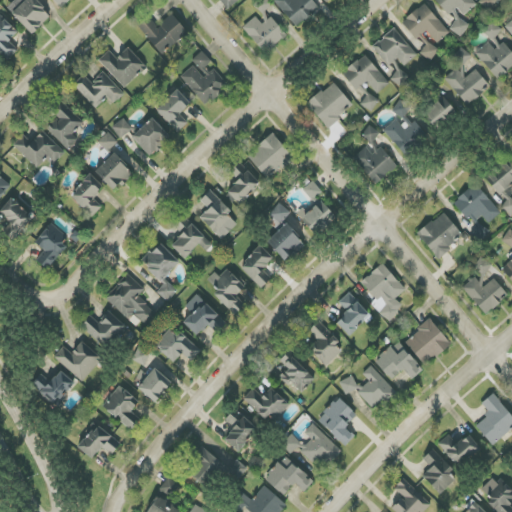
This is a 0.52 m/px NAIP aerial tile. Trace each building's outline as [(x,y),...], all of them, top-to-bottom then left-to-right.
[(35,0),(15,0),(7,8),(32,35),(51,16),(35,0)] [(53,0),(61,8),(70,0),(53,0)] [(238,1),(237,0),(219,0),(228,10),(238,1)] [(272,5),(266,0),(260,0),(254,7),(267,19),(269,17),(264,13),(272,5)] [(273,0),(296,27),(318,9),(311,0),(273,0)] [(435,0),(448,15),(451,13),(458,21),(451,27),(459,36),(470,27),(462,17),(477,5),(472,0),(435,0)] [(481,0),(479,2),(489,10),(498,0),(497,0),(481,0)] [(416,39),(426,31),(437,43),(450,32),(424,3),(402,23),(416,39)] [(188,32),(172,14),(158,27),(149,18),(138,28),(163,55),(188,32)] [(272,17),(263,25),(256,17),(243,28),(265,54),(287,35),(272,17)] [(0,25),(0,52),(8,60),(17,51),(8,43),(18,32),(5,20),(0,25)] [(483,32),(493,41),(502,30),(492,21),(483,32)] [(418,54),(394,28),(372,48),(388,66),(396,58),(404,67),(418,54)] [(431,61),(439,50),(428,42),(420,53),(431,61)] [(511,52),(503,42),(494,50),(488,42),(475,54),(498,80),(511,68),(511,52)] [(109,51),(99,60),(125,88),(147,67),(128,48),(116,59),(109,51)] [(471,56),(462,48),(452,59),(461,68),(471,56)] [(205,68),(212,61),(201,51),(192,61),(207,76),(210,73),(205,68)] [(367,82),(377,94),(389,84),(365,55),(342,74),(356,91),(367,82)] [(205,79),(192,66),(180,78),(207,106),(228,85),(214,70),(205,79)] [(476,69),(465,78),(457,68),(445,78),(466,106),(490,87),(476,69)] [(107,98),(113,105),(124,94),(103,72),(91,83),(84,75),(73,85),(96,109),(107,98)] [(328,128),(353,106),(333,82),(307,104),(328,128)] [(191,104),(177,89),(155,109),(178,133),(188,123),(180,114),(191,104)] [(360,104),(371,112),(379,100),(368,93),(360,104)] [(383,131),(404,154),(425,135),(406,114),(414,107),(405,97),(392,109),(406,124),(403,127),(396,119),(383,131)] [(437,128),(455,111),(443,98),(425,115),(437,128)] [(84,122),(64,104),(54,114),(57,117),(46,129),(69,150),(78,140),(73,135),(84,122)] [(112,127),(120,139),(132,130),(124,118),(112,127)] [(150,156),(170,137),(152,118),(132,137),(150,156)] [(379,148),(373,141),(379,135),(371,125),(360,135),(375,151),(379,148)] [(65,154),(44,131),(31,143),(23,135),(13,144),(37,169),(48,158),(54,164),(65,154)] [(98,142),(107,152),(117,142),(108,132),(98,142)] [(268,181),(294,157),(272,134),(247,157),(268,181)] [(383,147),(372,155),(367,148),(353,157),(372,185),(397,169),(383,147)] [(511,186),(511,166),(506,160),(489,179),(495,183),(492,187),(507,201),(501,208),(510,216),(511,214),(511,197),(506,193),(511,186)] [(261,184),(240,163),(227,175),(235,183),(227,191),(240,205),(261,184)] [(102,207),(93,198),(103,187),(91,175),(70,196),(92,217),(102,207)] [(0,176),(0,201),(12,188),(0,176)] [(314,202),(323,194),(313,181),(303,190),(314,202)] [(456,201),(483,229),(501,212),(475,184),(456,201)] [(231,211),(211,190),(200,200),(208,209),(200,217),(222,240),(237,225),(228,215),(231,211)] [(34,219),(11,199),(0,211),(0,212),(11,223),(3,232),(14,241),(34,219)] [(337,218),(321,201),(302,219),(317,236),(337,218)] [(270,215),(280,223),(290,212),(280,203),(270,215)] [(417,235),(438,258),(464,236),(443,212),(417,235)] [(206,251),(212,246),(184,216),(174,225),(183,235),(172,245),(184,259),(200,245),(206,251)] [(306,242),(285,223),(267,243),(288,262),(306,242)] [(44,252),(36,259),(44,268),(71,243),(53,224),(34,241),(44,252)] [(511,230),(510,229),(502,241),(511,247),(511,230)] [(157,292),(167,302),(178,291),(165,278),(180,263),(160,243),(141,262),(164,284),(157,292)] [(273,258),(259,245),(239,267),(262,288),(271,278),(262,269),(273,258)] [(483,277),(492,265),(481,257),(472,269),(483,277)] [(511,260),(502,269),(511,281),(511,260)] [(387,322),(403,307),(396,299),(406,290),(382,264),(361,283),(377,300),(372,304),(387,322)] [(214,294),(235,316),(244,307),(236,297),(245,288),(228,269),(220,277),(216,274),(209,280),(218,289),(214,294)] [(107,300),(128,320),(133,314),(146,327),(157,315),(138,297),(145,290),(129,275),(107,300)] [(493,279),(484,288),(474,277),(462,288),(486,315),(508,295),(493,279)] [(336,323),(350,337),(372,316),(349,292),(338,303),(348,312),(336,323)] [(218,314),(197,295),(177,316),(197,336),(218,314)] [(127,327),(109,311),(98,323),(91,316),(81,327),(107,350),(127,327)] [(209,324),(219,332),(226,324),(217,315),(209,324)] [(424,366),(451,344),(431,320),(404,341),(424,366)] [(342,353),(336,345),(338,344),(321,321),(309,330),(317,341),(309,346),(324,366),(342,353)] [(155,348),(175,362),(181,354),(192,362),(201,350),(170,328),(155,348)] [(54,357),(81,382),(102,360),(82,342),(71,353),(64,346),(54,357)] [(412,380),(423,370),(398,342),(375,361),(391,381),(404,370),(412,380)] [(132,360),(144,366),(151,353),(138,347),(132,360)] [(300,394),(315,380),(289,352),(278,362),(286,370),(281,375),(300,394)] [(350,375),(339,385),(348,395),(355,389),(374,411),(395,392),(371,366),(363,373),(370,381),(362,388),(350,375)] [(138,388),(155,403),(172,383),(154,369),(138,388)] [(76,384),(61,370),(50,382),(42,374),(32,384),(55,406),(76,384)] [(107,401),(112,405),(107,410),(131,431),(141,420),(131,411),(139,403),(121,386),(107,401)] [(271,424),(290,406),(272,387),(261,397),(254,389),(245,397),(271,424)] [(482,404),(489,413),(475,426),(492,446),(511,429),(511,416),(493,394),(482,404)] [(318,419),(344,446),(354,436),(345,427),(357,416),(340,398),(318,419)] [(225,420),(234,428),(224,439),(238,451),(258,430),(235,409),(225,420)] [(92,459),(102,447),(111,455),(121,445),(98,424),(78,447),(92,459)] [(340,450),(313,424),(305,433),(311,439),(305,446),(291,434),(281,445),(291,455),(297,449),(321,471),(340,450)] [(459,467),(480,448),(468,435),(457,444),(448,434),(438,444),(459,467)] [(223,465),(202,446),(189,461),(195,467),(190,473),(197,479),(201,474),(209,481),(223,465)] [(423,459),(431,468),(423,476),(440,495),(459,477),(433,450),(423,459)] [(238,480),(248,469),(237,460),(227,472),(238,480)] [(264,479),(283,496),(295,484),(304,492),(313,482),(293,463),(286,470),(279,463),(264,479)] [(480,493),(497,511),(511,511),(511,507),(510,505),(511,502),(511,489),(499,475),(480,493)] [(424,511),(431,505),(404,478),(394,489),(403,498),(392,509),(395,511),(424,511)] [(247,511),(284,511),(289,507),(264,486),(252,501),(240,491),(233,500),(247,511)] [(181,511),(183,510),(157,496),(148,511),(181,511)] [(485,511),(473,499),(465,506),(469,510),(467,511),(485,511)]
